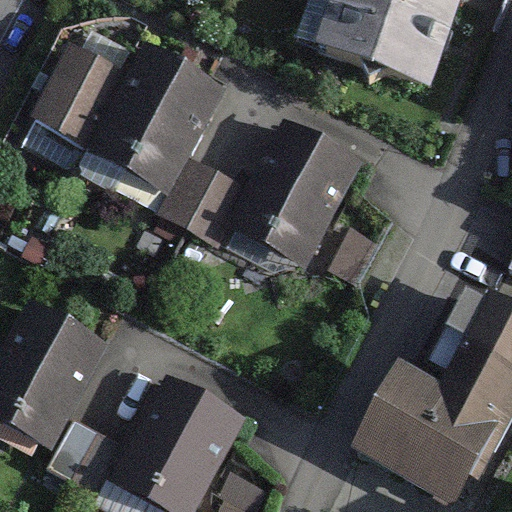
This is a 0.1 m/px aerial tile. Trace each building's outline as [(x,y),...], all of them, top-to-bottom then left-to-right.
[(434,103),(459,32),(370,0),(320,0),(301,55),(434,103)] [(370,0),(459,32),(470,0),(370,0)] [(130,76),(75,47),(35,122),(89,151),(130,76)] [(167,202),(227,93),(145,49),(86,158),(167,202)] [(310,275),(362,171),(281,130),(229,235),(310,275)] [(161,219),(216,248),(244,196),(188,167),(161,219)] [(359,278),(377,237),(351,225),(333,266),(359,278)] [(511,309),(497,300),(471,345),(466,342),(438,391),(399,368),(349,454),(449,511),(453,511),(511,411),(511,309)] [(111,347),(30,303),(0,356),(0,426),(52,455),(111,347)] [(160,511),(199,511),(244,425),(160,383),(108,486),(160,511)] [(122,449),(76,422),(49,466),(95,494),(122,449)] [(256,511),(261,480),(226,476),(221,511),(256,511)]
